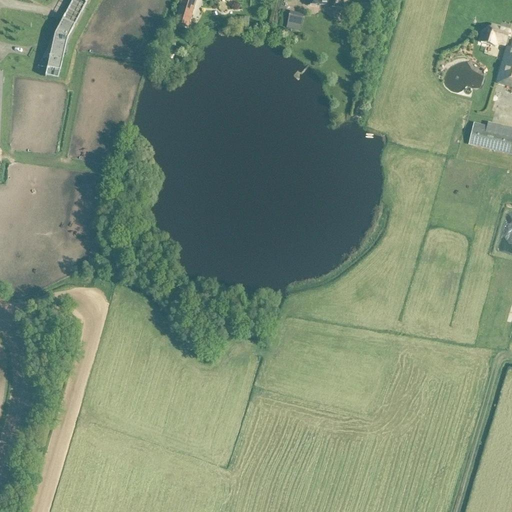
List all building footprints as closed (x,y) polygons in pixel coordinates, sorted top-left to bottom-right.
[(87,5),(77,0),(74,0),(70,7),(82,14),(87,5)] [(307,0),(308,8),(319,8),(319,7),(335,7),(335,10),(343,11),(343,0),(307,0)] [(180,5),(174,24),(185,28),(191,9),(180,5)] [(293,12),(289,28),(303,32),(307,16),(293,12)] [(63,22),(43,60),(49,61),(46,75),(58,78),(65,45),(74,28),(63,22)] [(511,41),(507,40),(510,31),(491,26),(489,34),(482,32),(479,44),(486,47),(485,50),(493,52),(494,49),(496,50),(497,47),(505,49),(505,47),(507,48),(497,82),(496,82),(495,85),(496,86),(497,85),(511,89),(511,41)] [(365,105),(359,103),(355,117),(361,118),(365,105)] [(511,156),(511,135),(474,126),(469,146),(511,156)]
